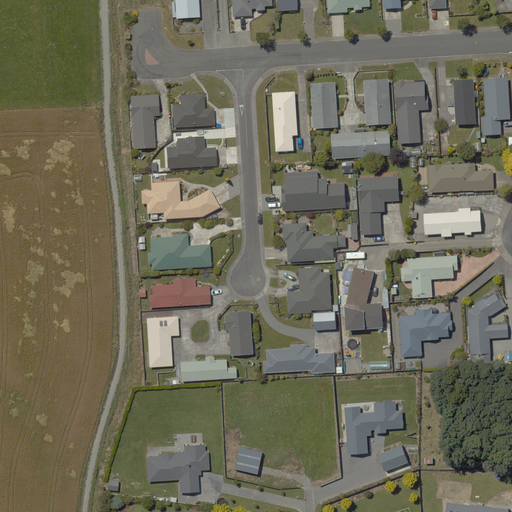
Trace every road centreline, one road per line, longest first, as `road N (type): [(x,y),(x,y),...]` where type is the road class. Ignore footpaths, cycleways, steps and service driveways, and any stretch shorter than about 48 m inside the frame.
road 1 (residential): [(241,59),(511,39)]
road 2 (residential): [(241,59),(254,244),(248,280)]
